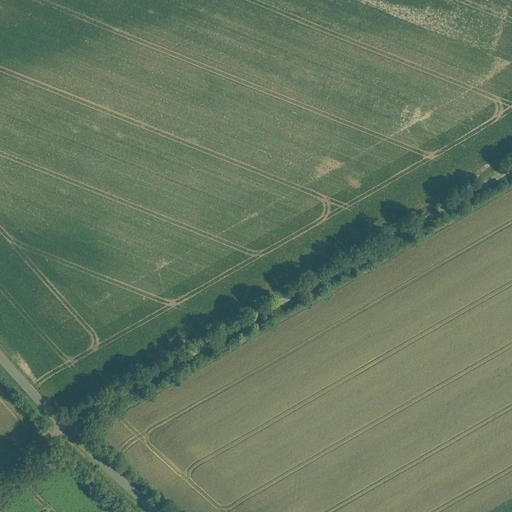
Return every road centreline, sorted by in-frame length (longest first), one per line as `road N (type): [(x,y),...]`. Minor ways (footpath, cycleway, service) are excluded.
road 1 (unclassified): [(155,511),(64,428),(511,172)]
road 2 (track): [(0,355),(64,428),(0,464)]
